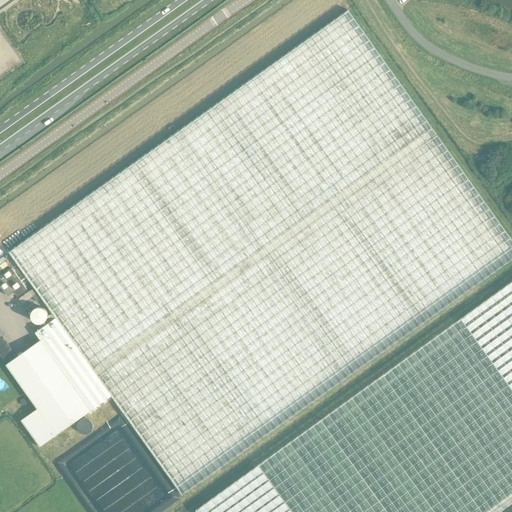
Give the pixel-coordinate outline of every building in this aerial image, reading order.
[(9,252),(56,318),(111,396),(182,494),(511,258),(511,239),(348,10),(9,252)] [(18,296),(27,289),(12,269),(3,275),(18,296)] [(511,281),(196,510),(197,510),(197,511),(497,511),(511,502),(511,281)] [(35,294),(32,289),(19,299),(22,303),(32,296),(35,294)] [(40,447),(111,396),(56,318),(36,332),(41,340),(6,365),(38,409),(21,420),(40,447)]
